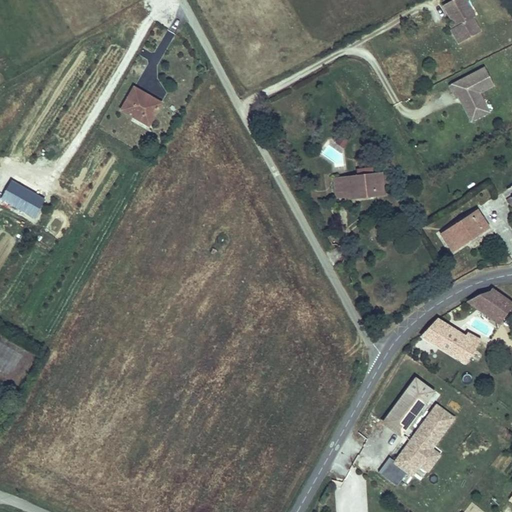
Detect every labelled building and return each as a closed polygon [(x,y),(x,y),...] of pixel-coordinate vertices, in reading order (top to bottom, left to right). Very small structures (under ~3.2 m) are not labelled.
[(465,0),(458,0),(444,8),(454,26),(456,29),(454,31),(452,32),(460,46),(482,34),(474,20),(465,6),(468,4),(465,0)] [(476,19),(468,4),(465,6),(474,20),(476,19)] [(485,105),(481,96),(495,88),(486,70),(450,88),(457,101),(460,100),(462,99),(465,104),(463,105),(472,124),(486,117),(481,107),(485,105)] [(133,85),(120,110),(149,126),(162,102),(133,85)] [(490,115),(485,105),(481,107),(486,117),(490,115)] [(340,135),(336,141),(344,147),(349,141),(340,135)] [(385,197),(383,176),(375,177),(377,198),(385,197)] [(360,178),(335,181),(337,200),(358,198),(358,200),(377,198),(375,177),(360,178)] [(505,212),(511,209),(509,204),(503,207),(505,212)] [(476,210),(440,234),(452,251),(487,226),(476,210)] [(485,301),(479,309),(501,323),(508,311),(511,306),(493,292),(491,292),(481,294),(477,296),(485,301)] [(477,296),(468,302),(479,309),(485,301),(477,296)] [(491,328),(476,319),(472,326),(487,334),(491,328)] [(435,320),(420,336),(464,364),(478,342),(467,335),(465,339),(435,320)] [(401,433),(432,391),(416,379),(385,421),(401,433)] [(452,418),(437,406),(397,460),(393,457),(382,471),(397,483),(407,470),(411,473),(418,463),(426,469),(438,454),(430,448),(452,418)] [(469,511),(484,511),(485,511),(471,501),(465,509),(469,511)]
